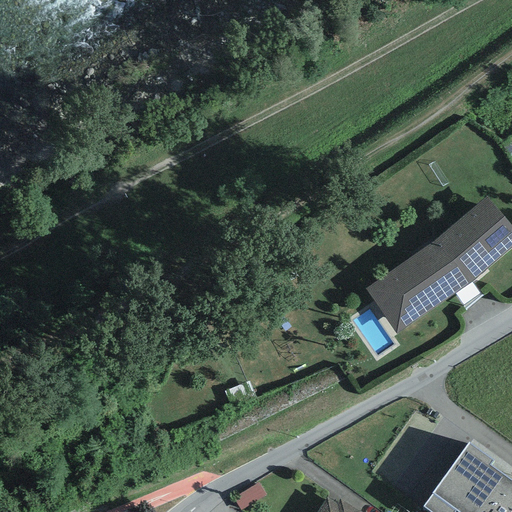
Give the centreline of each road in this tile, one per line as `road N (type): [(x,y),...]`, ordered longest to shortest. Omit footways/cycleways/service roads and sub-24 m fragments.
road 1 (track): [(0,267),(145,195),(481,0)]
road 2 (residential): [(511,327),(214,493)]
